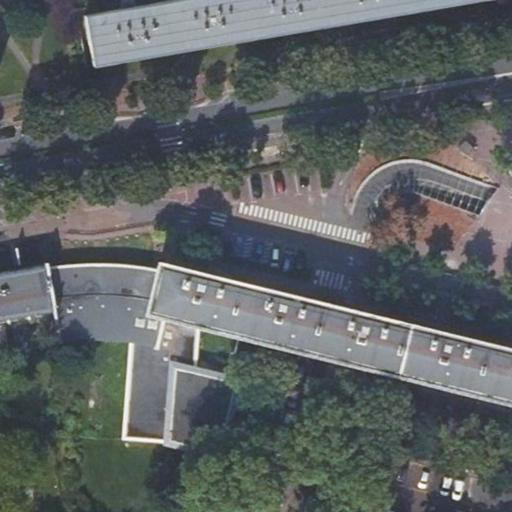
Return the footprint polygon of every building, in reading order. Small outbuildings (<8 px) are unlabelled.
[(168,0),(84,15),(92,64),(463,0),(168,0)] [(85,265),(73,337),(76,337),(80,336),(86,336),(91,336),(98,336),(103,335),(108,336),(111,336),(113,336),(125,265),(122,265),(109,264),(100,264),(89,265),(85,265)] [(46,265),(0,273),(0,324),(55,315),(46,267),(46,265)] [(52,266),(46,267),(55,315),(59,339),(65,338),(73,337),(85,265),(80,265),(60,266),(52,266)] [(125,265),(113,336),(115,336),(123,336),(129,337),(132,338),(125,438),(171,441),(219,453),(236,382),(231,381),(196,380),(195,362),(199,321),(288,343),(315,349),(342,356),(511,397),(511,353),(464,341),(465,339),(435,331),(434,334),(381,321),(382,318),(352,311),(351,314),(327,308),(320,306),(299,301),(299,298),(270,291),(270,294),(217,281),(218,278),(212,276),(211,275),(205,274),(198,273),(192,271),(191,270),(190,271),(190,274),(174,270),(161,267),(160,270),(156,269),(151,268),(143,267),(136,266),(130,265),(125,265)]
